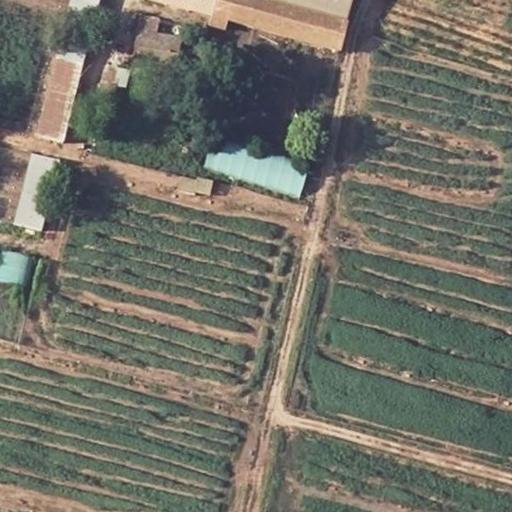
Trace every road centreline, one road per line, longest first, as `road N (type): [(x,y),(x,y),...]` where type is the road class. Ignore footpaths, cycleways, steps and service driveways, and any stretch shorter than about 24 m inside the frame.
road 1 (track): [(365,0),(246,511)]
road 2 (track): [(270,412),(511,480)]
road 3 (track): [(307,238),(511,289)]
